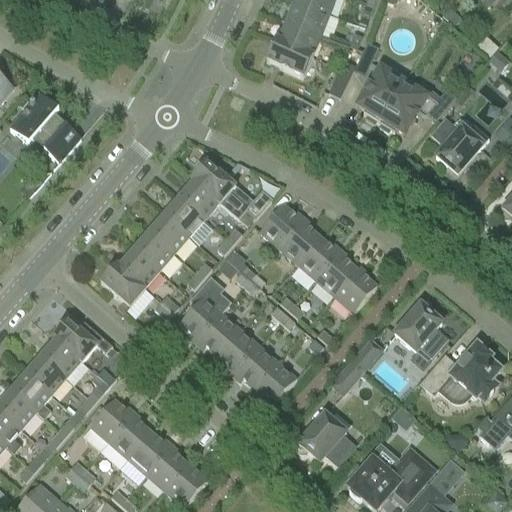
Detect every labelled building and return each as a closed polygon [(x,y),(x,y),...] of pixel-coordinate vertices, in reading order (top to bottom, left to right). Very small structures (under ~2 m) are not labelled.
[(336,0),(295,0),(294,6),(293,6),(293,7),(329,20),(336,0)] [(373,11),(377,0),(368,0),(365,8),(373,11)] [(383,0),(382,6),(393,10),(400,0),(383,0)] [(321,41),(329,20),(293,7),(291,6),(293,7),(286,26),(285,27),(321,41)] [(368,24),(373,11),(365,8),(360,21),(368,24)] [(453,20),(446,28),(452,33),(459,26),(453,20)] [(321,41),(285,27),(283,26),(286,27),(278,46),(275,45),(275,46),(312,62),(321,41)] [(356,55),(361,42),(353,39),(348,52),(356,55)] [(484,42),(475,53),(489,65),(496,56),(498,54),(484,42)] [(302,84),(310,66),(312,62),(275,46),(265,67),(302,84)] [(403,88),(370,68),(377,53),(366,48),(362,57),(355,72),(353,76),(364,81),(372,85),(356,110),(365,116),(363,118),(362,119),(366,121),(364,124),(374,130),(376,127),(378,128),(403,88)] [(489,65),(487,66),(499,76),(507,67),(496,57),(489,65)] [(351,80),(353,76),(355,72),(343,66),(339,74),(351,80)] [(339,104),(348,86),(351,80),(339,74),(328,99),(339,104)] [(0,108),(5,103),(13,93),(8,89),(0,81),(0,108)] [(426,102),(403,88),(378,128),(380,130),(378,132),(388,138),(389,135),(393,138),(394,137),(393,136),(395,134),(404,139),(419,114),(425,118),(425,119),(434,127),(454,104),(445,96),(439,103),(430,96),(426,102)] [(26,116),(9,135),(28,151),(22,157),(34,168),(40,162),(44,157),(58,170),(80,145),(54,122),(58,117),(39,101),(26,116)] [(444,125),(430,142),(443,153),(435,162),(447,173),(446,177),(447,181),(450,184),(454,184),(458,182),(462,176),(461,175),(488,145),(473,131),(467,138),(461,132),(460,133),(457,137),(444,125)] [(237,225),(238,224),(246,215),(254,223),(255,224),(271,206),(261,197),(250,210),(232,194),(235,191),(205,166),(190,184),(219,209),(237,225)] [(26,204),(49,178),(21,185),(26,204)] [(219,209),(190,184),(192,187),(178,203),(203,226),(218,209),(219,210),(219,209)] [(511,223),(511,202),(506,209),(505,208),(500,213),(499,217),(500,221),(503,224),(507,224),(511,222),(511,223)] [(188,243),(203,226),(178,203),(163,220),(188,243)] [(294,220),(291,218),(283,210),(259,238),(278,255),(304,224),(296,217),(294,220)] [(247,231),(254,223),(246,215),(238,224),(247,231)] [(173,260),(188,243),(163,220),(148,238),(173,260)] [(312,236),(309,234),(312,231),(304,224),(278,255),(296,271),(320,243),(312,236)] [(232,250),(241,240),(234,234),(225,245),(232,250)] [(159,277),(173,260),(148,238),(133,255),(159,277)] [(331,253),(328,250),(320,243),(296,271),(315,287),(341,256),(333,250),(331,253)] [(223,261),(232,250),(225,245),(216,255),(223,261)] [(159,277),(133,255),(118,271),(116,269),(115,270),(144,295),(145,295),(144,294),(159,277)] [(349,268),(346,266),(349,263),(341,256),(315,287),(334,303),(360,273),(359,272),(357,275),(349,268)] [(202,285),(211,274),(204,269),(195,279),(202,285)] [(129,313),(142,298),(144,295),(115,270),(100,287),(129,313)] [(249,287),(255,280),(246,272),(240,279),(249,287)] [(367,284),(365,282),(367,279),(360,273),(334,303),(352,319),(376,292),(368,284),(367,284)] [(193,295),(202,285),(195,279),(186,289),(193,295)] [(244,293),(249,287),(240,279),(235,285),(244,293)] [(259,295),(264,288),(255,280),(249,287),(259,295)] [(195,350),(221,319),(230,310),(217,299),(221,295),(218,292),(210,284),(211,283),(210,282),(188,307),(194,312),(178,330),(189,340),(187,343),(192,347),(195,350)] [(253,301),(259,295),(249,287),(244,293),(253,301)] [(172,319),(178,313),(165,302),(159,308),(172,319)] [(288,317),(294,311),(285,303),(279,309),(288,317)] [(415,315),(393,339),(415,358),(419,353),(431,364),(447,346),(435,335),(437,332),(441,328),(428,317),(430,313),(429,309),(426,306),(422,306),(418,308),(413,313),(415,315)] [(166,326),(172,319),(159,308),(154,314),(166,326)] [(297,325),(303,319),(294,311),(288,317),(297,325)] [(279,328),(285,321),(276,313),(270,320),(279,328)] [(216,363),(240,336),(221,319),(195,350),(203,356),(205,353),(216,363)] [(288,336),(294,329),(285,321),(279,328),(288,336)] [(78,334),(67,324),(52,343),(54,345),(55,345),(80,367),(81,368),(83,365),(97,350),(106,358),(111,351),(83,327),(78,334)] [(326,350),(331,343),(322,335),(316,342),(326,350)] [(232,382),(258,352),(240,336),(216,363),(227,372),(224,375),(232,382)] [(54,345),(40,362),(65,384),(80,367),(55,345),(54,345)] [(317,360),(322,354),(313,345),(307,352),(317,360)] [(361,378),(381,355),(369,346),(350,368),(361,378)] [(499,376),(487,366),(490,363),(488,361),(490,359),(475,346),(462,362),(464,364),(457,372),(444,360),(436,369),(419,390),(433,402),(438,396),(449,405),(451,406),(452,407),(454,408),(456,408),(458,408),(460,408),(462,407),(463,407),(465,405),(466,404),(470,399),(475,404),(477,401),(479,403),(481,402),(483,404),(485,403),(487,402),(488,401),(489,400),(491,399),(492,397),(492,396),(493,394),(493,392),(491,390),(492,388),(490,386),(499,376)] [(251,398),(277,368),(258,352),(232,382),(240,388),(242,386),(252,395),(250,397),(251,398)] [(50,401),(65,384),(40,362),(25,379),(50,401)] [(272,412),(296,384),(277,368),(251,398),(258,405),(261,402),(272,412)] [(342,400),(361,378),(350,368),(330,390),(342,400)] [(109,392),(115,385),(102,374),(96,381),(109,392)] [(43,425),(50,417),(43,410),(50,401),(25,379),(10,396),(35,419),(43,425)] [(94,409),(103,399),(109,392),(96,381),(92,385),(98,391),(87,403),(94,409)] [(0,417),(20,436),(35,419),(10,396),(0,407),(0,417)] [(485,423),(476,434),(480,437),(477,441),(494,456),(506,441),(511,445),(511,400),(506,408),(489,427),(485,423)] [(85,420),(94,409),(87,403),(78,414),(85,420)] [(124,415),(113,405),(89,433),(108,449),(135,419),(127,412),(124,415)] [(13,460),(20,452),(12,445),(20,436),(0,417),(0,448),(5,453),(13,460)] [(127,465),(151,438),(140,428),(142,426),(135,419),(108,449),(127,465)] [(353,453),(341,443),(345,438),(324,419),(302,444),(301,443),(296,448),(294,452),(295,456),(298,459),(303,459),(306,457),(319,468),(323,464),(335,474),(353,453)] [(64,444),(73,433),(66,427),(57,438),(64,444)] [(55,454),(64,444),(57,438),(48,448),(55,454)] [(162,447),(151,438),(127,465),(145,482),(172,451),(164,444),(162,447)] [(369,462),(371,463),(346,492),(350,495),(348,497),(351,501),(354,504),(359,507),(361,505),(369,511),(379,511),(393,495),(406,507),(433,477),(409,455),(399,467),(379,450),(369,462)] [(187,470),(177,460),(179,458),(172,451),(145,482),(164,498),(190,467),(187,470)] [(34,478),(43,468),(36,462),(27,472),(34,478)] [(449,465),(438,477),(452,489),(463,477),(449,465)] [(180,511),(184,511),(207,486),(196,477),(198,474),(190,467),(164,498),(180,511)] [(79,483),(85,476),(76,468),(70,475),(79,483)] [(25,488),(34,478),(27,472),(18,483),(25,488)] [(74,489),(79,483),(70,475),(64,481),(74,489)] [(89,491),(94,484),(85,476),(79,483),(89,491)] [(411,508),(408,511),(448,511),(451,510),(441,502),(452,489),(438,477),(433,483),(427,490),(419,499),(411,508)] [(83,497),(89,491),(79,483),(74,489),(83,497)] [(52,511),(57,507),(38,490),(19,511),(52,511)] [(0,508),(3,511),(4,511),(10,506),(0,497),(0,508)] [(120,511),(125,505),(116,497),(110,503),(120,511)] [(482,510),(484,511),(504,511),(507,509),(494,498),(482,510)]
